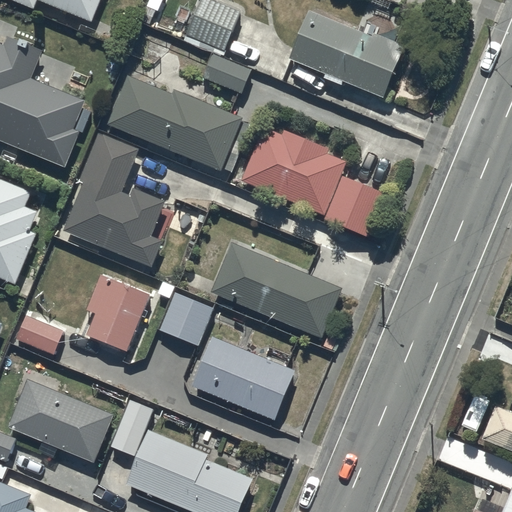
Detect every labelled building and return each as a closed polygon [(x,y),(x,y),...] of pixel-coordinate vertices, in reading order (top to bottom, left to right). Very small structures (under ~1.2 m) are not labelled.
[(0,0),(0,4),(34,18),(38,8),(92,30),(104,0),(0,0)] [(241,20),(201,4),(186,40),(226,56),(233,40),(269,55),(278,33),(241,18),(241,20)] [(310,21),(290,70),(325,84),(324,86),(343,94),(344,90),(384,107),(405,55),(372,42),(370,46),(310,21)] [(3,52),(0,50),(0,148),(66,174),(80,139),(73,136),(85,107),(31,86),(42,58),(6,44),(3,52)] [(251,78),(212,60),(202,82),(241,99),(251,78)] [(170,101),(127,83),(107,132),(221,180),(223,174),(231,177),(238,161),(230,158),(235,146),(242,149),(249,130),(172,97),(170,101)] [(264,135),(257,152),(251,166),(242,187),(327,224),(326,227),(368,245),(386,203),(339,183),(345,169),(327,161),(329,157),(283,137),(281,142),(264,135)] [(153,204),(134,196),(130,205),(120,200),(139,159),(98,141),(80,188),(83,189),(63,239),(150,275),(161,250),(151,246),(168,210),(153,204)] [(0,286),(15,293),(36,242),(29,239),(38,219),(25,214),(30,201),(0,188),(0,286)] [(342,297),(232,253),(211,302),(322,347),(342,297)] [(150,289),(102,271),(89,306),(96,308),(88,331),(130,346),(150,289)] [(212,315),(175,300),(164,327),(178,333),(165,366),(182,373),(195,340),(201,342),(212,315)] [(64,326),(26,312),(16,337),(55,352),(64,326)] [(296,367),(213,333),(192,381),(276,415),(296,367)] [(114,411),(28,375),(10,423),(94,458),(114,411)] [(138,452),(127,480),(205,511),(240,511),(255,476),(206,456),(208,451),(146,426),(154,406),(126,395),(108,440),(138,452)] [(511,407),(497,401),(484,433),(511,445),(511,407)] [(17,435),(0,427),(0,475),(4,477),(9,463),(6,462),(17,435)] [(32,490),(0,477),(0,511),(35,511),(37,507),(27,503),(32,490)] [(483,495),(475,511),(511,511),(511,483),(503,503),(483,495)]
